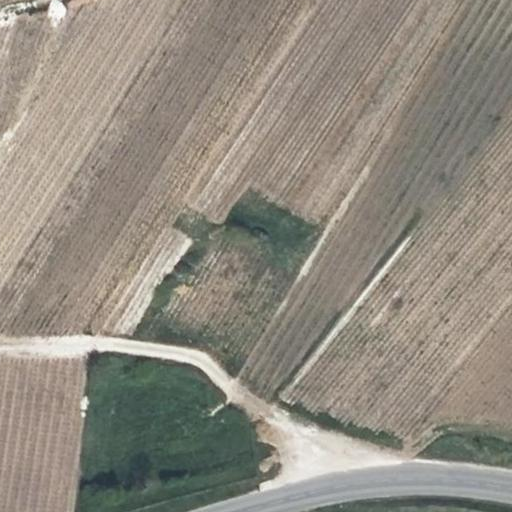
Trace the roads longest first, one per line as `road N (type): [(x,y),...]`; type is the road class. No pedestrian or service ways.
road 1 (track): [(0,342),(111,342),(201,360),(340,486)]
road 2 (tertiary): [(240,511),(385,479),(511,487)]
road 3 (track): [(385,479),(441,428),(511,438)]
